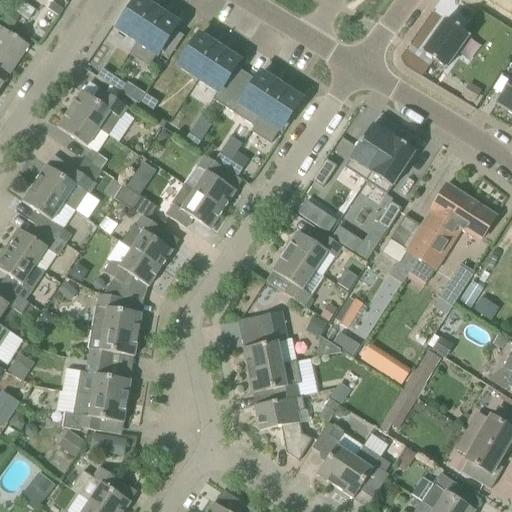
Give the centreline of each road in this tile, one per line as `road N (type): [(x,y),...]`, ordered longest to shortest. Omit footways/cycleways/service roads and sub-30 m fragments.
road 1 (residential): [(197,452),(185,327),(193,305),(358,68)]
road 2 (residential): [(0,155),(102,0)]
road 3 (residential): [(358,68),(511,161)]
road 4 (residential): [(246,0),(358,68)]
